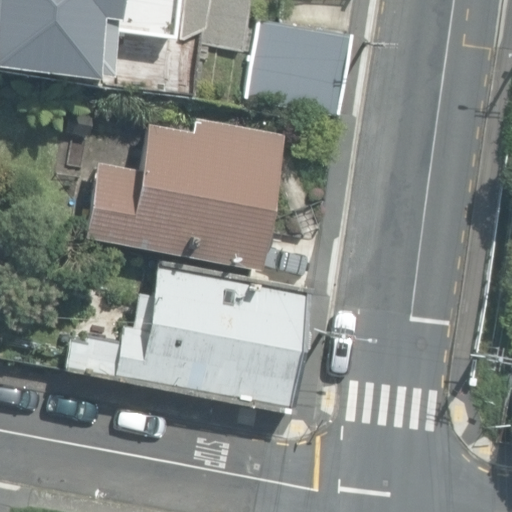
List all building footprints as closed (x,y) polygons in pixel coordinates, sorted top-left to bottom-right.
[(0,0),(0,66),(87,78),(87,72),(102,74),(108,28),(167,36),(171,0),(0,0)] [(237,98),(332,115),(346,34),(254,18),(237,98)] [(79,240),(254,270),(278,134),(188,118),(187,127),(144,120),(136,170),(93,162),(79,240)] [(259,276),(311,285),(318,249),(265,239),(259,276)] [(60,369),(286,410),(307,291),(154,264),(149,295),(134,292),(128,326),(117,324),(114,341),(82,335),(81,342),(65,339),(60,369)]
